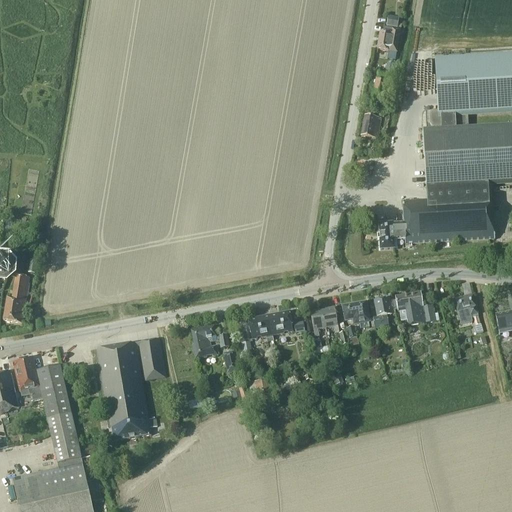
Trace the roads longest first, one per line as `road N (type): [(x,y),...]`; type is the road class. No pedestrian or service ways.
road 1 (tertiary): [(0,348),(325,286)]
road 2 (unclassified): [(325,286),(371,0)]
road 3 (tertiary): [(325,286),(431,272),(511,277)]
